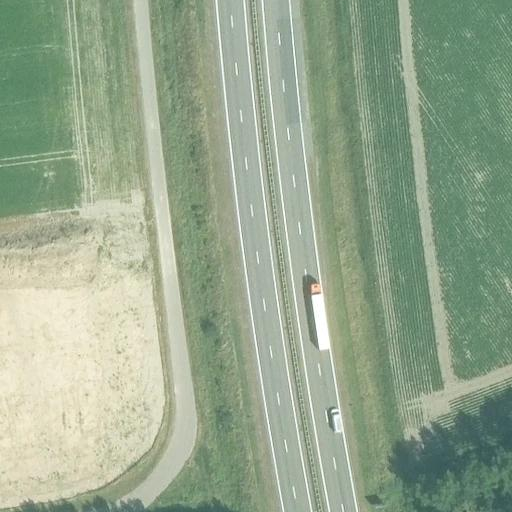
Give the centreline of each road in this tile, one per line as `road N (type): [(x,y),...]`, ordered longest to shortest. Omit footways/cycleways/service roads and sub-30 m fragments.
road 1 (unclassified): [(118,511),(163,478),(182,445),(137,0)]
road 2 (trunk): [(346,511),(300,235),(278,0)]
road 3 (trunk): [(231,0),(251,233),(297,511)]
